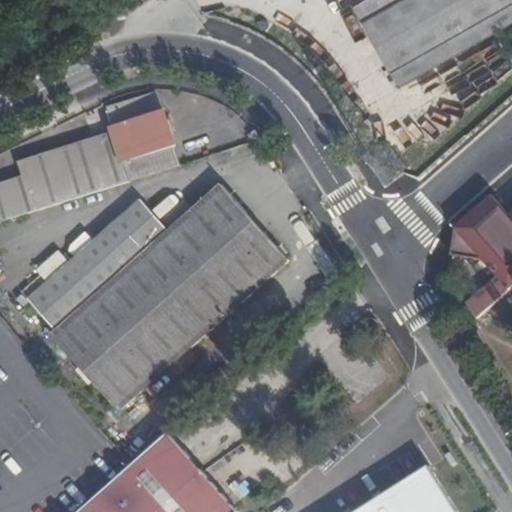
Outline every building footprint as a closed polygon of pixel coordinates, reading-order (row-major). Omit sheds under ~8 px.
[(477,0),(382,0),(356,9),(400,89),(503,32),(477,0)] [(511,0),(371,0),(356,9),(382,0),(477,0),(503,32),(511,26),(511,0)] [(0,185),(0,225),(27,218),(181,169),(162,110),(156,91),(105,108),(112,127),(114,133),(19,162),(23,178),(0,185)] [(260,145),(266,143),(260,134),(253,137),(260,145)] [(49,282),(29,300),(58,334),(53,339),(120,413),(290,261),(223,186),(170,233),(142,201),(69,265),(60,254),(39,271),(42,276),(49,282)] [(511,223),(511,224),(492,204),(455,237),(452,263),(486,263),(501,280),(470,307),(479,322),(485,316),(511,293),(511,292),(511,223)] [(320,238),(307,246),(327,276),(340,268),(320,238)] [(23,293),(29,300),(49,282),(42,276),(23,293)] [(241,511),(171,432),(127,472),(80,511),(241,511)] [(458,511),(428,464),(352,511),(458,511)]
